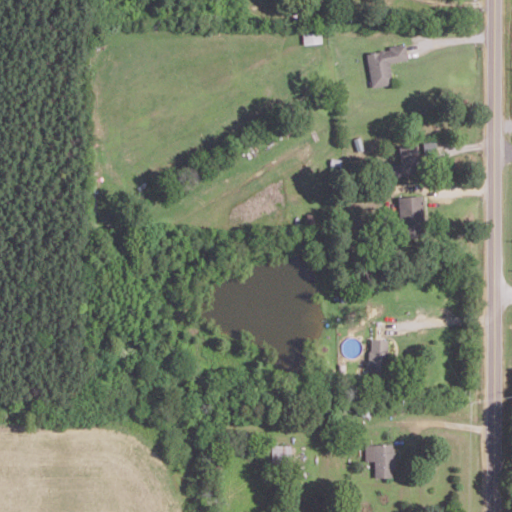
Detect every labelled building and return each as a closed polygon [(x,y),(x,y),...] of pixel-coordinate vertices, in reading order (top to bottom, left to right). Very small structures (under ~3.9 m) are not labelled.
[(345,0),(385,0),(385,9),(345,5),(345,0)] [(304,44),(322,42),(320,23),(303,25),(304,44)] [(392,81),(389,61),(406,58),(403,41),(387,44),(387,47),(383,48),(382,47),(379,47),(378,49),(365,51),(371,85),(392,81)] [(435,140),(423,141),(424,156),(436,156),(435,140)] [(420,174),(419,148),(419,144),(400,145),(401,164),(392,164),(392,175),(420,174)] [(397,197),(401,238),(426,235),(422,195),(397,197)] [(395,350),(386,350),(386,337),(369,336),(368,349),(367,349),(366,357),(364,357),(363,376),(394,377),(395,350)] [(290,444),(271,444),(270,462),(290,462),(290,444)] [(375,461),(375,476),(394,477),(395,444),(365,444),(365,461),(375,461)]
